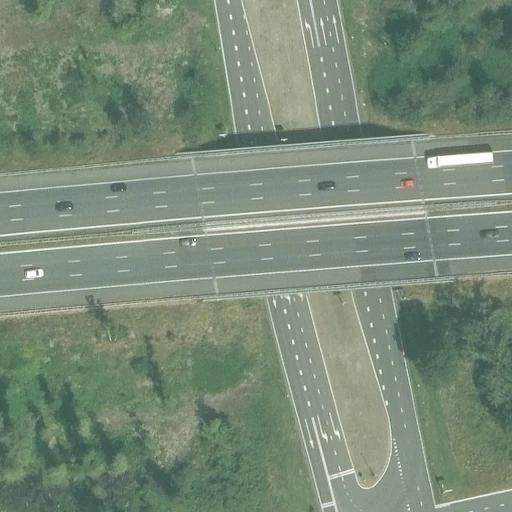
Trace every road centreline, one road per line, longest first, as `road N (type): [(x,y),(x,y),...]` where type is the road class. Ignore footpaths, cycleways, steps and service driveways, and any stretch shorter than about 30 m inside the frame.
road 1 (primary): [(227,0),(274,297),(331,511)]
road 2 (primary): [(422,511),(323,0)]
road 3 (motorway): [(511,174),(0,216)]
road 4 (motorway): [(0,275),(511,235)]
